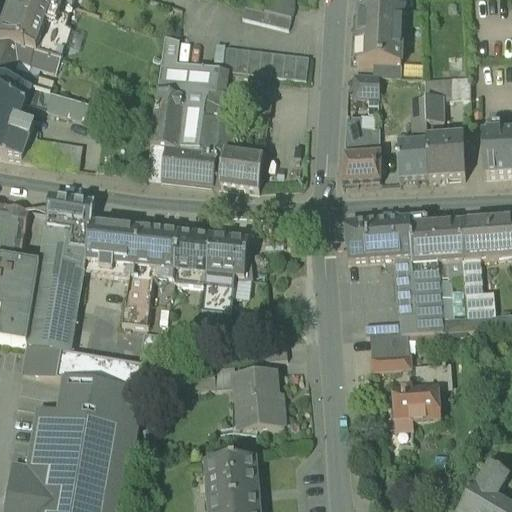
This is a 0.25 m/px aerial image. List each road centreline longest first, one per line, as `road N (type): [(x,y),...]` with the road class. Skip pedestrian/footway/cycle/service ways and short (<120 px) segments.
road 1 (residential): [(0,181),(146,204),(325,213)]
road 2 (residential): [(339,511),(325,213)]
road 3 (residential): [(336,0),(325,213)]
road 4 (residential): [(325,213),(511,205)]
